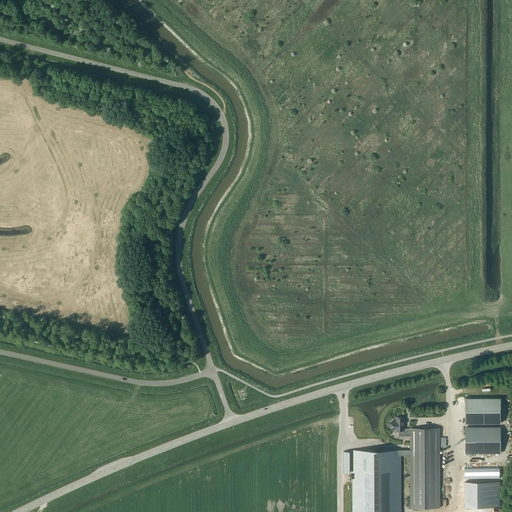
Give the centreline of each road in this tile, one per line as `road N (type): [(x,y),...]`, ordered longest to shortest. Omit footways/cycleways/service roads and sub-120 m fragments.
road 1 (unclassified): [(213,370),(178,247),(188,208),(224,148),(220,113),(193,89),(0,39)]
road 2 (secondary): [(231,422),(511,345)]
road 3 (secondary): [(19,511),(231,422)]
road 4 (unclassified): [(213,370),(143,382),(0,351)]
